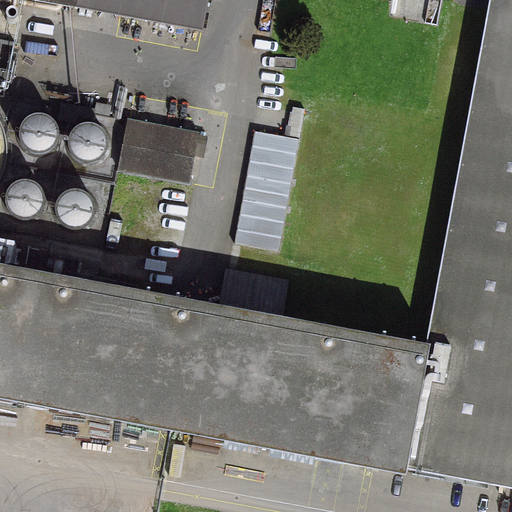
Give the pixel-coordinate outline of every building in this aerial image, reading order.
[(0,399),(403,474),(404,469),(511,489),(511,0),(487,0),(423,344),(0,265),(0,399)] [(27,0),(199,31),(204,0),(27,0)] [(12,43),(0,40),(0,91),(2,92),(12,43)] [(58,108),(56,120),(72,123),(73,116),(90,120),(92,110),(75,107),(74,111),(58,108)] [(186,184),(196,134),(125,120),(116,170),(186,184)]
